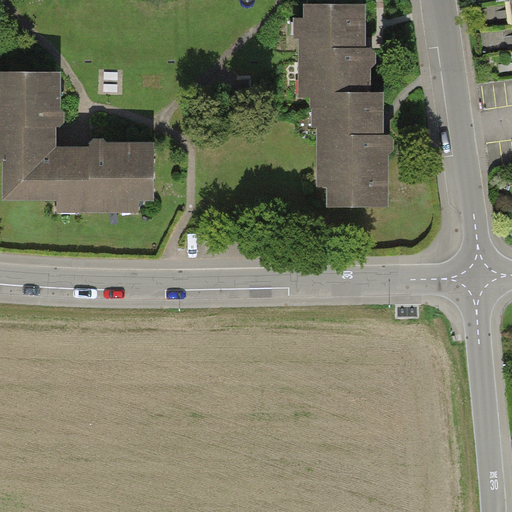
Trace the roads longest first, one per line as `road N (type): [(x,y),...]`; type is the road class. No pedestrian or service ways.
road 1 (residential): [(478,277),(231,285),(0,278)]
road 2 (tertiary): [(444,0),(478,277)]
road 3 (tertiary): [(478,277),(490,511)]
